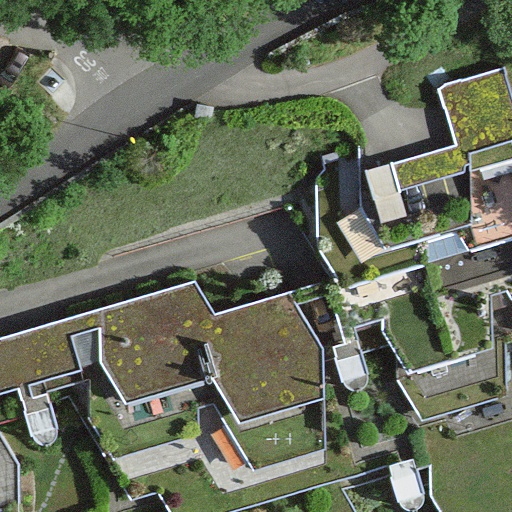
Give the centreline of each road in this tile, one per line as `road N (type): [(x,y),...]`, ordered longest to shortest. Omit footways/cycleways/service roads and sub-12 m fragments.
road 1 (residential): [(99,125),(314,0)]
road 2 (unclassified): [(99,125),(106,34),(78,0)]
